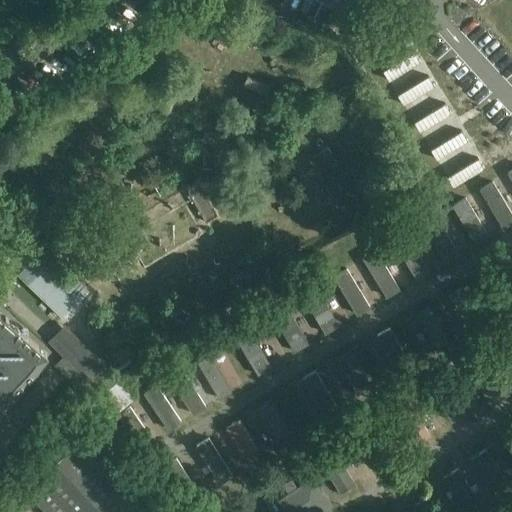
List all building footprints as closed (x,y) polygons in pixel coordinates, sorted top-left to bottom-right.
[(472,243),(511,226),(511,212),(498,180),(453,198),(472,243)] [(217,215),(198,182),(186,189),(187,192),(196,207),(205,222),(217,215)] [(429,234),(449,256),(464,243),(443,221),(429,234)] [(379,248),(365,256),(387,295),(431,271),(412,238),(397,247),(409,268),(394,276),(379,248)] [(88,290),(54,256),(32,258),(17,274),(62,318),(88,290)] [(318,289),(294,304),(303,319),(285,330),(295,346),(309,338),(314,346),(343,328),(318,289)] [(0,409),(34,371),(48,354),(0,312),(0,409)] [(396,366),(415,357),(398,323),(380,332),(396,366)] [(259,373),(273,365),(254,331),(239,340),(259,373)] [(212,353),(199,361),(222,397),(234,389),(212,353)] [(134,398),(111,370),(84,392),(106,420),(134,398)] [(158,381),(143,391),(167,428),(205,404),(199,395),(186,403),(180,394),(189,389),(184,381),(165,393),(158,381)] [(274,397),(260,403),(273,434),(287,428),(274,397)] [(227,423),(245,459),(261,451),(243,415),(227,423)] [(216,476),(232,468),(213,433),(198,442),(216,476)] [(158,511),(79,435),(23,487),(46,511),(158,511)] [(3,453),(0,457),(0,480),(14,460),(3,453)] [(285,509),(280,511),(311,511),(328,501),(311,477),(297,487),(290,477),(281,483),(288,493),(279,499),(285,509)]
